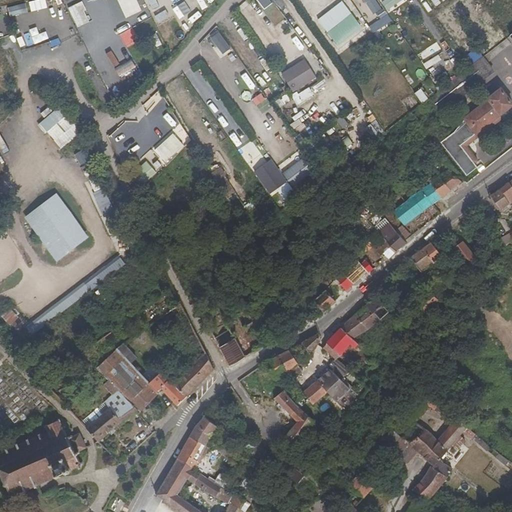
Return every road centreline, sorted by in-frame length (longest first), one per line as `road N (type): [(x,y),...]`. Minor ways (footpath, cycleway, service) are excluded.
road 1 (residential): [(222,375),(99,138),(198,54),(240,2)]
road 2 (residential): [(511,167),(319,324),(222,375)]
road 3 (unknown): [(102,135),(73,78),(50,61),(32,62),(19,90),(28,175)]
road 4 (residential): [(190,409),(124,470),(96,511)]
